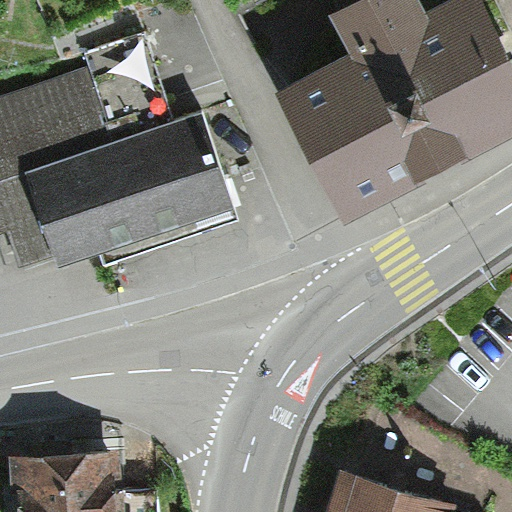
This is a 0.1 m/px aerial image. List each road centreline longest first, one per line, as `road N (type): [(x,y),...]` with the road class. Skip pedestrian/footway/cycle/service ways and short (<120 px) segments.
road 1 (tertiary): [(284,373),(339,319),(511,202)]
road 2 (tertiary): [(0,387),(172,371),(284,373)]
road 3 (tertiary): [(284,373),(249,452),(236,511)]
